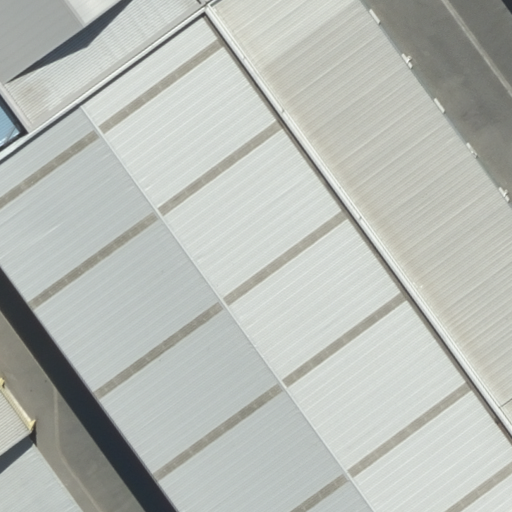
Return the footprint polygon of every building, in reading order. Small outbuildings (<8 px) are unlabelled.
[(411,511),(511,440),(511,381),(237,0),(161,0),(31,93),(0,115),(0,198),(225,511),(411,511)] [(0,0),(0,49),(31,93),(161,0),(0,0)] [(511,156),(399,0),(237,0),(511,381),(511,156)] [(0,472),(38,444),(0,393),(0,472)] [(89,511),(38,444),(0,472),(0,511),(89,511)]
